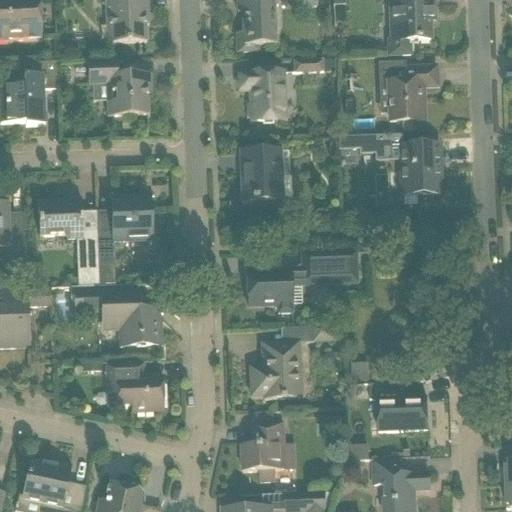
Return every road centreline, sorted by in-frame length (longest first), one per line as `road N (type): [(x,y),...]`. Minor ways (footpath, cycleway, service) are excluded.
road 1 (residential): [(486,316),(474,0)]
road 2 (residential): [(194,458),(205,405),(194,155)]
road 3 (residential): [(194,458),(0,415)]
road 4 (residential): [(0,160),(194,155)]
road 5 (residential): [(194,155),(189,0)]
road 6 (residential): [(466,435),(464,385),(486,354),(486,316)]
